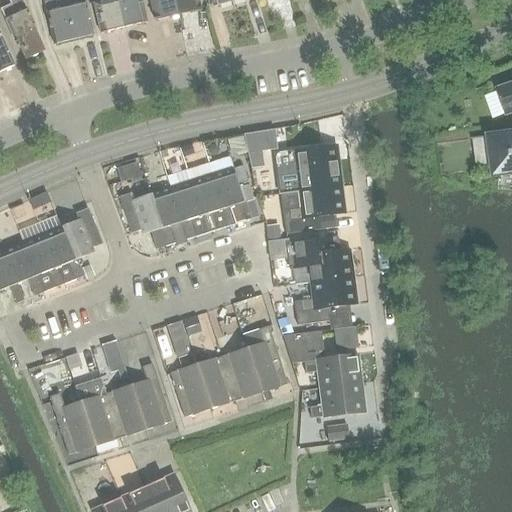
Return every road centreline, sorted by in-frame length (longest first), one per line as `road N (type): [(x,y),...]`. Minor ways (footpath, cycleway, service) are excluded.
road 1 (residential): [(337,49),(378,359)]
road 2 (residential): [(70,110),(194,74),(337,49)]
road 3 (residential): [(131,280),(70,110)]
road 4 (residential): [(337,49),(469,0)]
road 5 (residential): [(3,326),(131,280)]
road 6 (residential): [(131,280),(253,238)]
